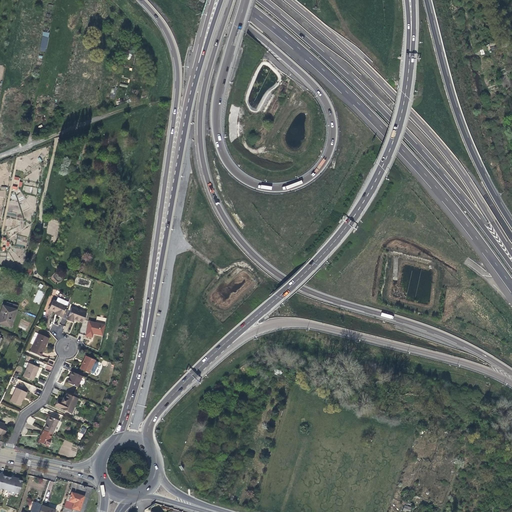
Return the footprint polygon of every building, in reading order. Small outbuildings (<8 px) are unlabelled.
[(39,50),(46,52),(49,33),(43,31),(39,50)] [(38,289),(33,301),(39,304),(45,292),(38,289)] [(58,312),(57,314),(62,316),(70,298),(70,297),(61,293),(59,295),(56,301),(53,300),(49,309),(56,312),(58,312)] [(0,323),(10,327),(17,306),(7,302),(5,306),(2,305),(0,311),(0,323)] [(86,312),(72,307),(67,320),(73,322),(74,320),(76,321),(82,323),(86,312)] [(103,335),(105,324),(89,320),(85,335),(92,336),(93,333),(95,333),(103,335)] [(48,337),(38,333),(30,350),(40,355),(41,352),(44,346),(43,345),(45,341),(46,341),(48,337)] [(94,360),(94,359),(85,355),(82,362),(80,367),(89,371),(89,370),(91,371),(93,371),(94,370),(97,363),(97,362),(96,361),(94,360)] [(28,362),(22,375),(32,379),(36,372),(38,366),(28,362)] [(70,371),(68,375),(69,375),(68,378),(66,382),(76,386),(81,376),(70,371)] [(19,405),(22,397),(25,391),(16,387),(10,400),(19,405)] [(66,393),(63,398),(62,401),(60,400),(61,399),(57,398),(54,405),(70,413),(77,398),(66,393)] [(48,415),(46,418),(48,419),(47,422),(44,429),(51,433),(58,419),(48,415)] [(81,427),(76,438),(81,440),(86,429),(81,427)] [(38,441),(46,445),(49,438),(51,434),(43,430),(40,436),(38,441)] [(0,480),(5,482),(4,487),(6,488),(8,491),(13,492),(16,490),(18,491),(21,481),(19,480),(17,480),(17,478),(10,476),(10,478),(9,477),(4,476),(3,476),(3,474),(0,473),(0,480)] [(79,510),(84,497),(77,494),(71,492),(68,501),(74,503),(72,508),(79,510)] [(407,511),(409,511),(412,503),(405,501),(402,510),(407,511)] [(38,511),(41,504),(36,503),(33,502),(29,511),(38,511)]
